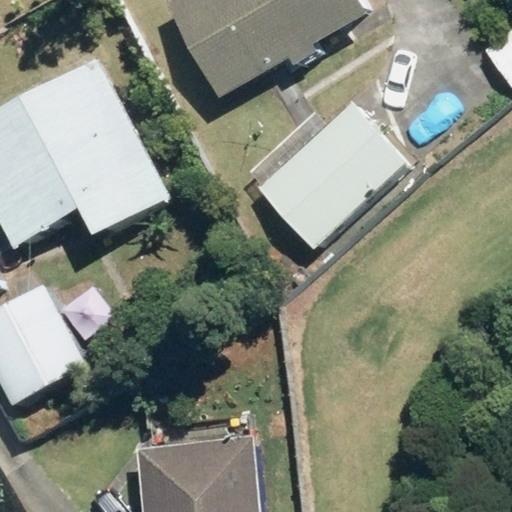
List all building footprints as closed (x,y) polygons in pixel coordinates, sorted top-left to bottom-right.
[(190,62),(221,108),(289,70),(293,77),(318,63),(314,56),(368,26),(349,0),(191,0),(167,14),(190,62)] [(98,67),(0,120),(0,231),(14,258),(79,224),(93,250),(173,207),(98,67)] [(353,110),(257,195),(312,256),(408,171),(353,110)] [(45,293),(0,317),(0,388),(14,414),(90,372),(45,293)] [(258,511),(253,448),(139,457),(144,511),(258,511)]
